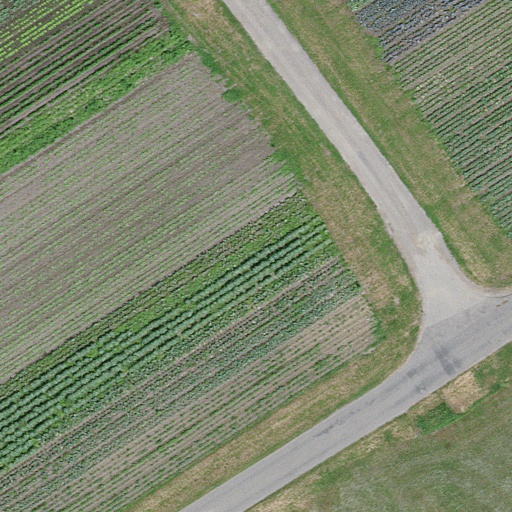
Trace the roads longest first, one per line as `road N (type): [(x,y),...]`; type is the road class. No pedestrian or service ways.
road 1 (track): [(476,340),(328,108),(242,0)]
road 2 (residential): [(511,318),(210,511)]
